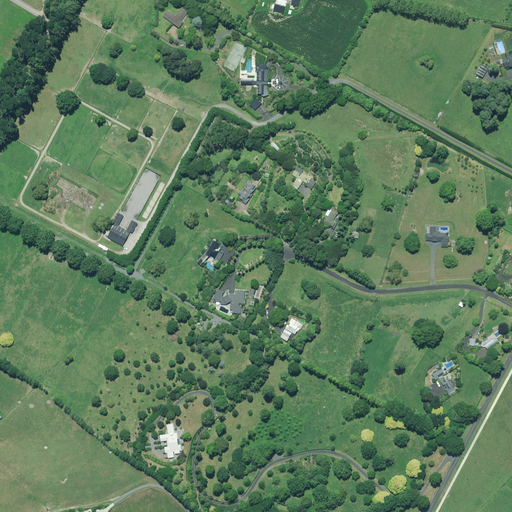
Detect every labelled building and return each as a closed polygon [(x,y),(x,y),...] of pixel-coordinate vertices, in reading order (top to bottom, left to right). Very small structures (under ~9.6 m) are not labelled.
[(189,13),(183,8),(176,16),(169,11),(164,17),(180,28),(184,23),(182,21),(189,13)] [(510,56),(499,60),(501,65),(504,64),(505,68),(510,67),(511,66),(511,51),(509,52),(510,56)] [(263,104),(257,98),(251,104),(256,110),(263,104)] [(281,150),(274,142),(270,145),(277,154),(281,150)] [(314,177),(309,174),(306,172),(304,171),(298,167),(293,175),(297,178),(292,186),(298,189),(299,188),(303,181),(307,184),(306,185),(313,189),(317,183),(313,180),(313,179),(314,177)] [(255,187),(256,185),(253,183),(252,185),(249,183),(243,192),(241,191),(239,194),(242,196),(240,198),(245,201),(244,203),(246,205),(250,200),(248,199),(249,198),(251,199),(253,196),(251,195),(256,188),(255,187)] [(340,210),(331,205),(326,215),(325,216),(327,217),(323,223),(335,229),(340,218),(337,216),(338,213),(340,210)] [(121,216),(118,215),(114,223),(116,224),(108,238),(123,246),(131,232),(133,233),(138,224),(132,220),(127,230),(119,226),(125,216),(122,214),(121,216)] [(430,227),(430,233),(426,233),(426,241),(442,242),(442,247),(449,247),(449,240),(451,241),(451,236),(450,236),(450,234),(450,233),(440,233),(440,231),(436,231),(436,227),(430,227)] [(213,257),(216,258),(214,261),(219,263),(224,254),(218,251),(217,250),(221,244),(213,240),(207,252),(197,262),(201,265),(212,255),(214,256),(213,257)] [(225,293),(220,290),(214,299),(216,300),(216,302),(217,306),(221,304),(223,305),(226,305),(230,303),(231,304),(231,310),(233,310),(233,313),(241,314),(242,306),(239,306),(240,304),(245,304),(246,292),(238,291),(237,297),(235,296),(233,293),(224,298),(222,296),(225,293)] [(302,330),(305,325),(301,323),(301,322),(294,318),(290,326),(288,325),(285,329),(293,333),(296,334),(297,332),(299,333),(301,329),(302,330)] [(217,327),(214,324),(209,330),(212,333),(217,327)] [(293,333),(285,329),(281,338),(288,342),(293,333)] [(475,344),(476,340),(471,339),(470,346),(475,346),(486,347),(488,350),(499,341),(497,339),(495,340),(492,336),(483,343),(485,345),(475,344)] [(446,375),(443,369),(433,375),(436,380),(439,378),(444,386),(445,385),(447,389),(446,389),(450,396),(456,392),(448,378),(445,380),(443,376),(446,375)] [(175,433),(174,424),(168,425),(169,434),(161,436),(161,442),(168,441),(168,447),(165,447),(166,454),(168,453),(169,458),(176,457),(175,454),(180,453),(180,451),(182,451),(181,445),(179,445),(178,433),(175,433)]
